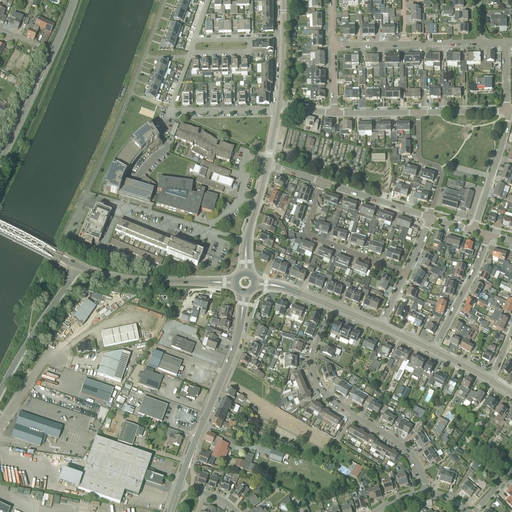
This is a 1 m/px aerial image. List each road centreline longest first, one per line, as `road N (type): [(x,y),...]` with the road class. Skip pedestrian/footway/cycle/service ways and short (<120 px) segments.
road 1 (residential): [(425,491),(410,451),(316,383),(314,350),(331,306)]
road 2 (residential): [(86,191),(166,0)]
road 3 (tertiary): [(179,485),(231,355),(244,292)]
road 4 (residential): [(0,158),(73,0)]
road 5 (residential): [(190,52),(168,110),(277,110)]
road 6 (residential): [(405,273),(306,234),(322,182)]
road 7 (residential): [(235,282),(134,281),(77,267)]
road 8 (residential): [(83,198),(207,251),(216,231)]
road 9 (unclassified): [(0,392),(77,267)]
road 10 (residential): [(216,231),(85,194)]
road 11 (residential): [(433,350),(488,234)]
road 12 (residential): [(473,230),(506,110)]
road 13 (residential): [(429,217),(441,170),(418,153),(418,112)]
